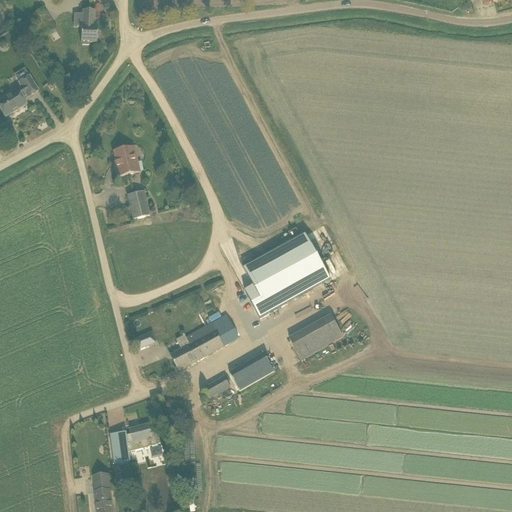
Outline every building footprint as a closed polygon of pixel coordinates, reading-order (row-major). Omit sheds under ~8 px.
[(43,9),(30,17),(42,38),(56,29),(43,9)] [(89,46),(89,43),(97,43),(97,28),(94,28),(95,12),(83,11),(82,28),(81,28),(81,43),(82,43),(82,46),(89,46)] [(0,101),(0,110),(5,119),(26,106),(21,98),(25,95),(27,98),(38,91),(29,77),(18,83),(21,88),(0,101)] [(51,91),(57,87),(54,83),(48,87),(51,91)] [(184,134),(177,137),(185,154),(192,151),(184,134)] [(117,178),(127,176),(139,173),(137,163),(135,156),(132,156),(130,149),(126,150),(126,148),(124,147),(118,149),(117,150),(118,152),(113,153),(116,163),(113,163),(117,178)] [(133,221),(143,219),(150,217),(144,192),(127,197),(133,221)] [(214,194),(207,196),(214,222),(221,220),(214,194)] [(331,281),(306,236),(244,271),(254,288),(245,293),(260,320),(331,281)] [(299,361),(343,339),(331,316),(287,338),(299,361)] [(171,356),(180,372),(239,340),(230,324),(222,328),(218,321),(187,339),(185,336),(177,341),(181,350),(171,356)] [(140,351),(150,347),(146,336),(135,340),(140,351)] [(275,373),(269,364),(264,355),(230,375),(240,393),(275,373)] [(203,389),(208,398),(210,401),(231,389),(225,378),(203,389)] [(136,450),(136,451),(151,447),(151,446),(162,443),(159,431),(152,433),(150,424),(130,429),(131,434),(126,436),(126,434),(110,436),(114,465),(130,463),(128,452),(136,450)] [(96,494),(97,511),(112,511),(110,492),(108,476),(94,478),(96,494)]
